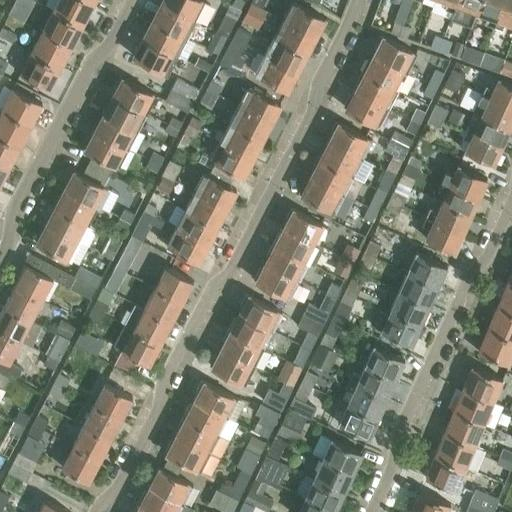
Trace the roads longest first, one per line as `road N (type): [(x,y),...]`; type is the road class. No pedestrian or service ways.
road 1 (residential): [(357,0),(319,79),(312,114),(237,264),(211,290),(123,481),(94,511)]
road 2 (residential): [(372,511),(466,282),(489,255),(511,204)]
road 3 (residential): [(0,258),(15,206),(90,61),(134,0)]
